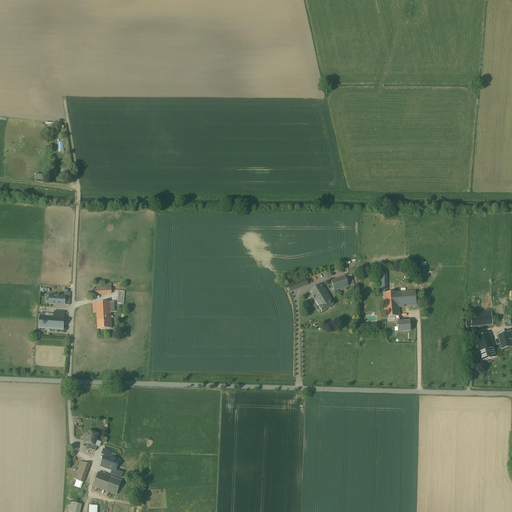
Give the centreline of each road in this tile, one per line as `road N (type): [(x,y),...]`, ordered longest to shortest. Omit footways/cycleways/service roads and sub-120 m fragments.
road 1 (unclassified): [(69,381),(511,394)]
road 2 (unclassified): [(69,381),(79,188),(64,97)]
